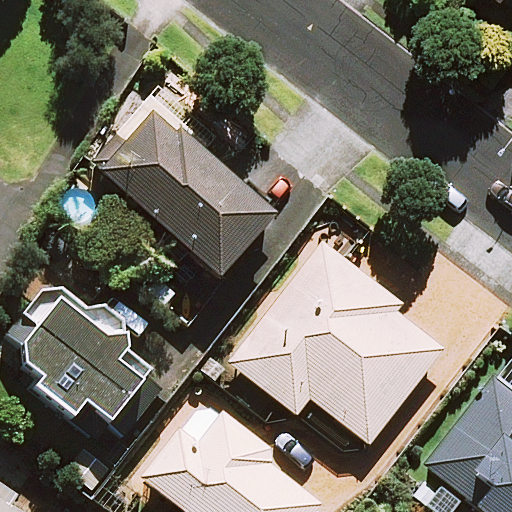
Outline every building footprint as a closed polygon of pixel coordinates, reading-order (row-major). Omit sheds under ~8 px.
[(275,211),(154,102),(96,167),(217,275),(275,211)] [(295,415),(342,452),(358,452),(439,349),(386,308),(392,300),(321,245),(229,362),(295,415)] [(166,380),(59,298),(30,336),(15,325),(0,344),(0,357),(73,413),(82,401),(125,433),(166,380)] [(490,485),(474,505),(483,511),(511,511),(511,395),(491,379),(423,465),(454,489),(470,469),(490,485)] [(264,448),(202,399),(141,476),(186,511),(308,511),(316,504),(257,457),(264,448)] [(9,489),(0,482),(0,511),(21,511),(2,499),(9,489)]
